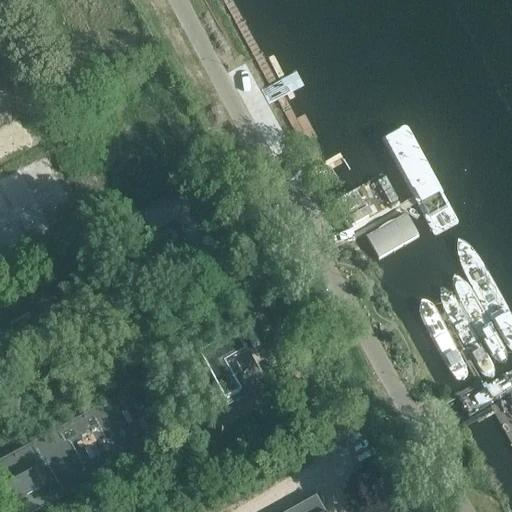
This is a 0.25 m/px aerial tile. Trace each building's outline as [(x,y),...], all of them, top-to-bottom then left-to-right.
[(444,224),(389,126),(365,140),(419,238),(444,224)] [(0,250),(81,205),(52,154),(0,183),(0,250)] [(173,225),(136,245),(164,295),(201,275),(173,225)] [(74,279),(0,319),(0,384),(101,329),(74,279)] [(234,336),(197,356),(225,406),(262,386),(234,336)] [(135,390),(0,464),(0,499),(7,511),(32,511),(163,440),(135,390)] [(322,511),(315,498),(288,511),(322,511)]
